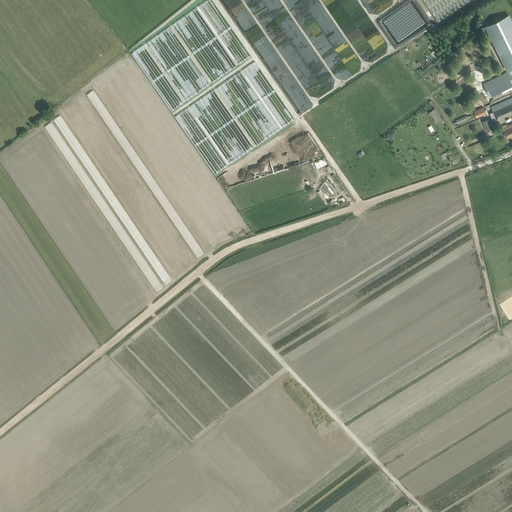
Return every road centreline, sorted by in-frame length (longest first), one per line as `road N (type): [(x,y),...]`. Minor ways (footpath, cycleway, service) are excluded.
road 1 (track): [(0,432),(228,250),(511,152)]
road 2 (track): [(424,511),(197,273)]
